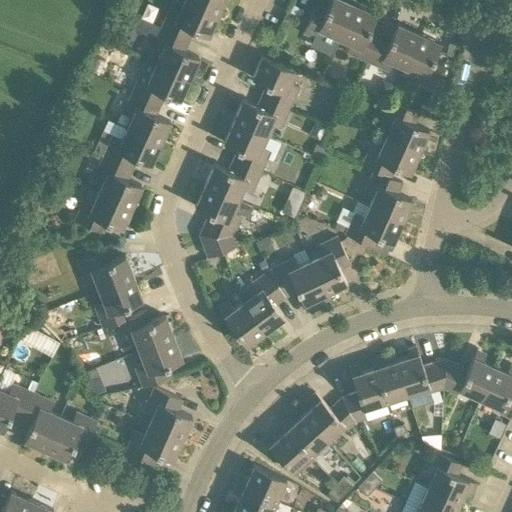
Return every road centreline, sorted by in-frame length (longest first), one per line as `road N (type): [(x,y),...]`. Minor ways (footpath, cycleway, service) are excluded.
road 1 (residential): [(261,0),(164,210),(183,275),(224,360),(249,390)]
road 2 (residential): [(439,224),(472,58),(463,22),(414,0)]
road 3 (residential): [(249,390),(360,320),(432,303)]
road 4 (residential): [(189,511),(249,390)]
